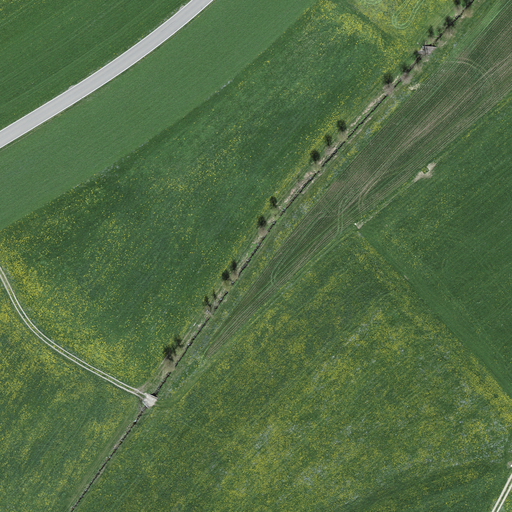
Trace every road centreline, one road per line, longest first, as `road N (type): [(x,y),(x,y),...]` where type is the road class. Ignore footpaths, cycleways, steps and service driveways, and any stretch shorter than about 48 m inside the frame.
road 1 (track): [(0,269),(27,323),(56,348),(160,406),(335,242)]
road 2 (tertiary): [(0,139),(119,65),(202,0)]
